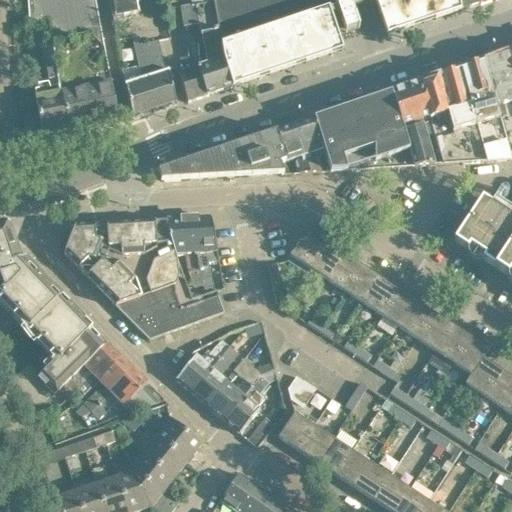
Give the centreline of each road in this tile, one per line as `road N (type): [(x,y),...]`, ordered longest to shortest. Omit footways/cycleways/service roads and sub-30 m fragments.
road 1 (unclassified): [(11,191),(29,244),(173,397),(235,450)]
road 2 (unclassified): [(387,255),(359,216),(322,193),(148,198),(98,162)]
road 3 (tertiary): [(98,162),(382,66)]
road 4 (unclassified): [(511,179),(440,182),(387,255)]
road 5 (unclassified): [(511,335),(387,255)]
road 6 (tertiary): [(382,66),(511,20)]
road 7 (unclassified): [(235,450),(338,511)]
